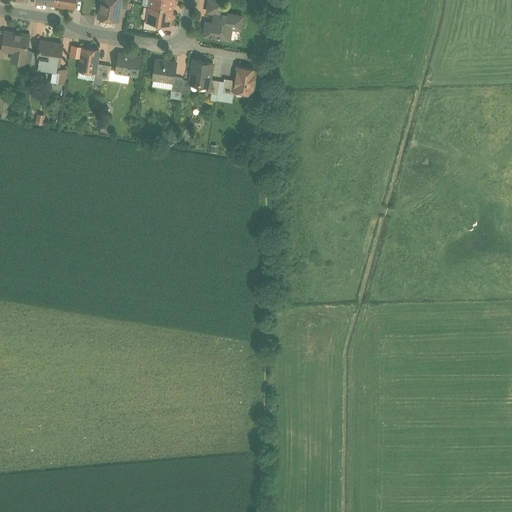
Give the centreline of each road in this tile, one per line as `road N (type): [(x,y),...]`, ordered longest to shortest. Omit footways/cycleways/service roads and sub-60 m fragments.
road 1 (track): [(263,98),(267,511)]
road 2 (residential): [(0,12),(165,44),(185,32),(190,0)]
